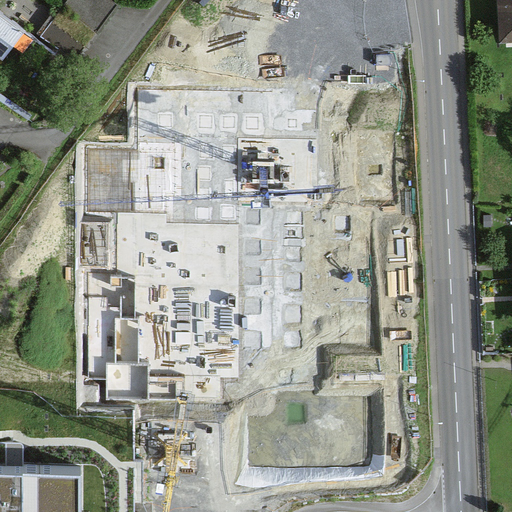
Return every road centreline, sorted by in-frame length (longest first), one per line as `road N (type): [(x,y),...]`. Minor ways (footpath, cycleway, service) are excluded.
road 1 (tertiary): [(437,0),(461,511)]
road 2 (residential): [(161,0),(52,143),(0,123)]
